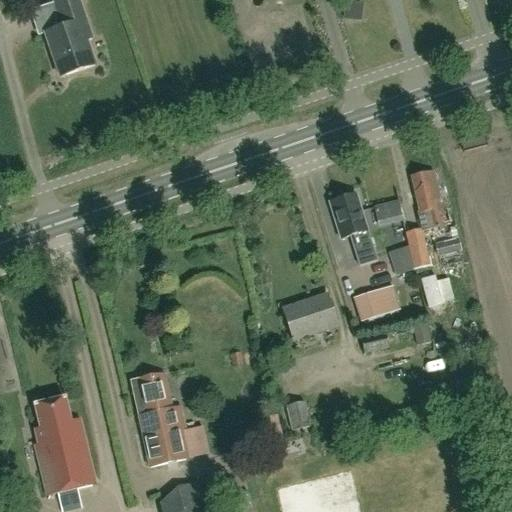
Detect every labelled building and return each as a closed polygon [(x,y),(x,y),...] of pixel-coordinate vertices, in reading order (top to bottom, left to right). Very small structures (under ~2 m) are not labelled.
[(61,78),(95,66),(86,40),(91,38),(77,0),(61,0),(53,3),(62,30),(46,36),(61,78)] [(409,0),(414,18),(444,11),(441,0),(409,0)] [(360,23),(363,5),(344,2),(342,20),(360,23)] [(410,180),(418,214),(417,214),(422,233),(448,226),(434,173),(410,180)] [(330,204),(340,238),(349,235),(358,265),(375,260),(356,196),(330,204)] [(380,214),(381,224),(401,222),(399,212),(380,214)] [(432,279),(429,266),(420,230),(405,234),(408,248),(414,272),(417,282),(432,279)] [(442,276),(465,270),(458,239),(435,244),(442,276)] [(414,272),(408,248),(389,254),(396,278),(414,272)] [(353,300),(361,324),(400,311),(392,287),(353,300)] [(293,342),(337,327),(327,297),(311,302),(312,305),(284,314),(293,342)] [(385,334),(380,336),(361,340),(364,355),(388,349),(385,334)] [(151,468),(191,459),(183,423),(178,424),(175,410),(172,410),(165,375),(133,382),(151,468)] [(77,491),(95,487),(79,421),(70,423),(64,399),(34,406),(40,430),(33,432),(37,449),(35,449),(47,500),(57,498),(60,511),(80,506),(77,491)] [(291,432),(310,427),(305,402),(286,407),(291,432)] [(257,412),(259,438),(281,437),(280,410),(257,412)] [(188,429),(192,450),(207,446),(202,426),(188,429)] [(224,505),(240,502),(236,480),(220,483),(224,505)] [(162,511),(206,511),(199,483),(178,489),(161,505),(162,511)]
